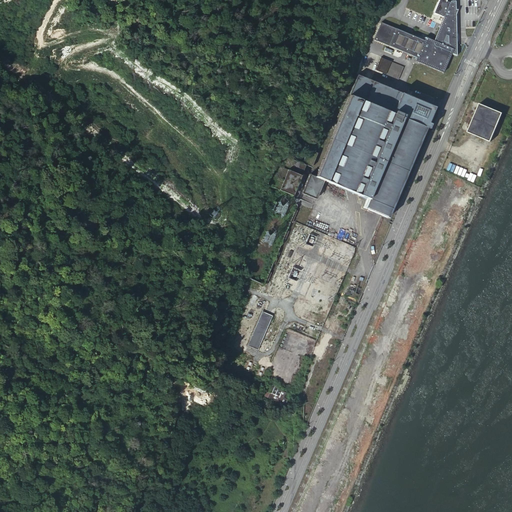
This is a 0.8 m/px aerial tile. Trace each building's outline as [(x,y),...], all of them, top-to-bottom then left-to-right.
[(444,19),(434,42),(453,51),(451,55),(456,57),(456,3),(451,3),(450,4),(447,3),(447,1),(444,0),(439,0),(433,15),(444,19)] [(453,51),(434,42),(426,39),(425,41),(383,23),(376,40),(418,58),(416,62),(443,73),(451,55),(453,51)] [(375,69),(389,75),(393,63),(380,58),(375,69)] [(393,63),(389,75),(398,79),(403,68),(393,63)] [(351,87),(392,104),(397,92),(356,75),(351,87)] [(309,173),(301,191),(315,197),(323,179),(369,197),(365,207),(389,216),(435,107),(397,92),(392,104),(351,87),(316,176),(309,173)] [(479,103),(467,132),(490,142),(503,114),(479,103)] [(314,151),(314,150),(308,147),(302,161),(311,165),(316,152),(314,151)] [(279,154),(266,184),(292,195),(306,165),(279,154)] [(262,311),(247,346),(258,350),(273,316),(262,311)] [(266,391),(264,396),(276,401),(275,404),(279,406),(280,403),(285,405),(288,400),(283,398),(286,392),(281,390),(282,389),(271,384),(268,391),(266,391)] [(369,400),(375,389),(368,385),(362,396),(369,400)] [(326,462),(333,464),(335,453),(329,452),(326,462)] [(327,488),(329,480),(323,479),(321,487),(327,488)]
